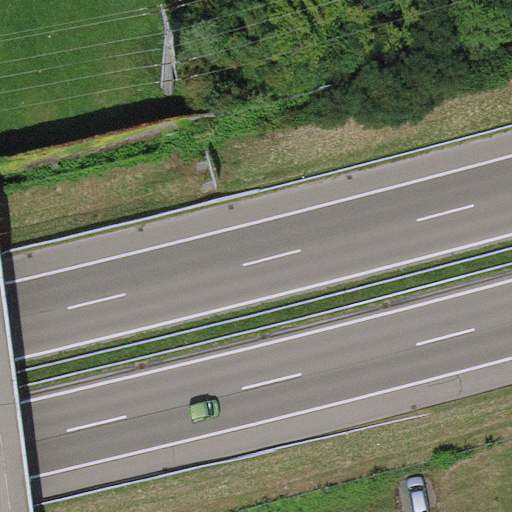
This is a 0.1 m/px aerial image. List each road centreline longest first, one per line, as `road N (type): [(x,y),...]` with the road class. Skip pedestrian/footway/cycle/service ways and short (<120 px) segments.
road 1 (motorway): [(0,448),(511,319)]
road 2 (motorway): [(511,196),(0,325)]
